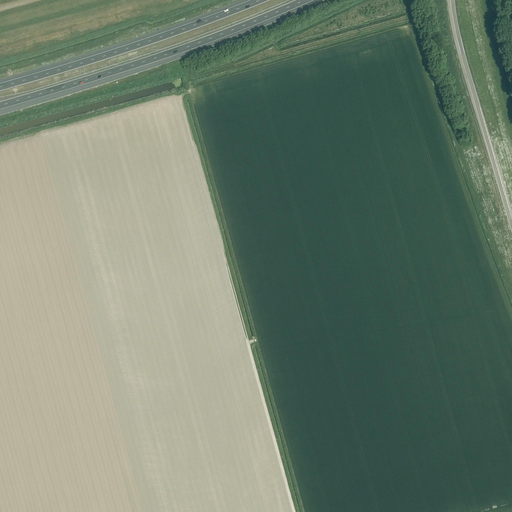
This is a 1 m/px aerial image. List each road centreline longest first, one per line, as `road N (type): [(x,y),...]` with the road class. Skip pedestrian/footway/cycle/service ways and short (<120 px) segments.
road 1 (motorway): [(0,105),(305,0)]
road 2 (track): [(293,511),(218,239)]
road 3 (motorway): [(260,0),(0,87)]
road 4 (motorway): [(452,0),(511,227)]
